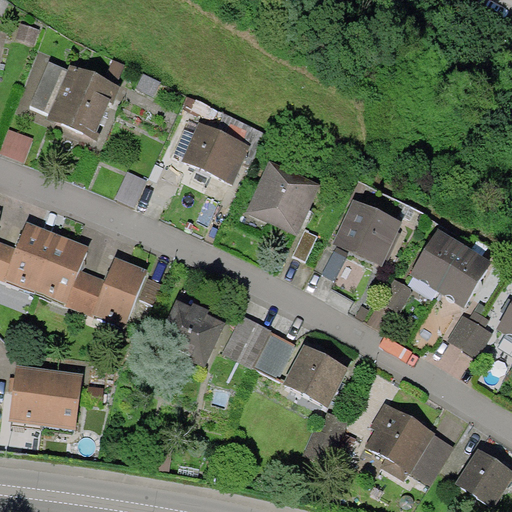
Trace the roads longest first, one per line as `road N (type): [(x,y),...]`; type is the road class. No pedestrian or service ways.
road 1 (residential): [(0,170),(85,202),(511,426)]
road 2 (primary): [(160,511),(0,487)]
